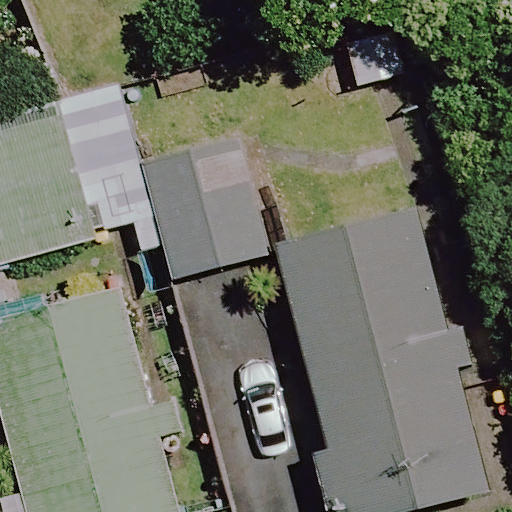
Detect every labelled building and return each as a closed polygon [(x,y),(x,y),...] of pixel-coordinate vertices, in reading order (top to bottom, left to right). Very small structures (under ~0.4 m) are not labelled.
[(0,146),(0,273),(76,255),(47,135),(0,146)] [(267,264),(241,143),(135,166),(161,286),(267,264)] [(511,149),(484,153),(494,237),(511,235),(511,149)] [(423,217),(272,248),(326,511),(435,511),(482,502),(423,217)] [(165,511),(112,294),(0,321),(0,453),(14,511),(165,511)]
